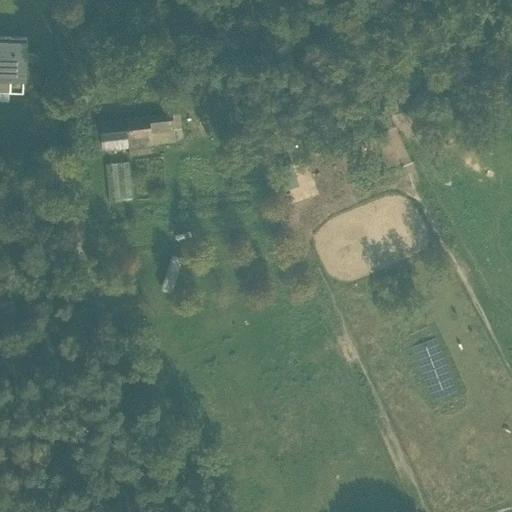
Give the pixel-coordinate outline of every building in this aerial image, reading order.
[(0,91),(22,92),(23,54),(25,54),(26,38),(0,36),(0,91)] [(150,153),(148,133),(148,131),(168,129),(166,113),(100,121),(101,130),(103,150),(128,147),(129,155),(150,153)] [(131,198),(131,172),(114,171),(114,198),(131,198)] [(174,252),(161,286),(173,290),(185,256),(174,252)] [(38,431),(23,456),(41,468),(57,443),(38,431)]
